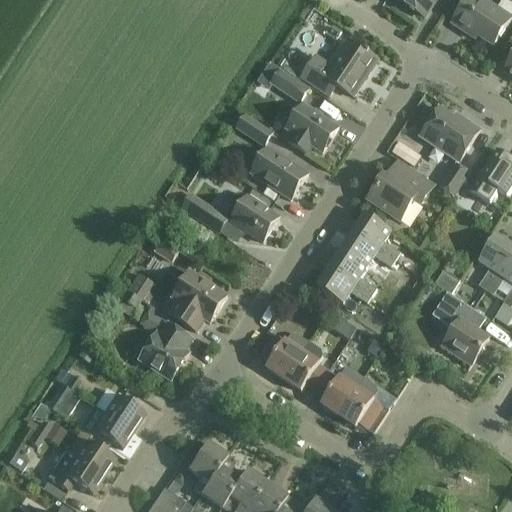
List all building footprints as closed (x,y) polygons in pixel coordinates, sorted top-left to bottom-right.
[(400,0),(398,3),(424,20),(437,0),(400,0)] [(493,49),(511,20),(511,19),(481,0),(470,0),(453,27),(467,37),(470,34),(493,49)] [(511,60),(503,74),(511,79),(511,42),(508,49),(511,52),(511,60)] [(349,44),(338,61),(331,69),(316,59),(302,81),(314,90),(331,101),(332,99),(331,98),(337,89),(354,100),(363,87),(362,86),(367,78),(368,79),(378,64),(369,58),(370,56),(366,53),(364,55),(349,44)] [(283,62),(279,69),(285,73),(289,66),(283,62)] [(279,73),(270,87),(272,88),(300,106),(309,93),(298,85),(279,73)] [(287,132),(295,138),(289,146),(307,158),(312,150),(323,156),(339,131),(323,120),(304,107),(287,132)] [(440,112),(421,140),(460,165),(481,134),(466,124),(464,127),(440,112)] [(273,136),(246,118),(241,115),(232,128),(264,149),(273,136)] [(292,167),(268,150),(251,177),(275,193),(292,204),(309,178),(292,167)] [(511,161),(498,152),(470,194),(491,208),(499,195),(507,200),(511,193),(511,161)] [(400,224),(413,205),(422,211),(437,189),(412,173),(401,165),(388,184),(385,182),(370,204),(387,215),(400,224)] [(454,199),(469,176),(456,167),(441,190),(454,199)] [(211,188),(226,198),(234,187),(219,177),(211,188)] [(226,217),(233,222),(231,224),(247,235),(264,246),(280,221),(263,210),(248,200),(247,201),(240,196),(236,197),(230,206),(230,210),(226,217)] [(219,235),(228,222),(191,197),(182,210),(219,235)] [(366,217),(354,236),(396,264),(401,256),(384,245),(392,234),(366,217)] [(354,236),(342,254),(367,270),(375,259),(391,270),(396,264),(354,236)] [(487,294),(511,256),(511,249),(496,239),(485,256),(479,265),(490,272),(479,289),(487,294)] [(181,254),(177,251),(162,242),(154,255),(173,267),(181,254)] [(330,272),(372,299),(377,292),(360,281),(367,270),(342,254),(330,272)] [(505,306),(511,295),(511,256),(487,294),(493,298),(504,282),(511,286),(511,292),(504,305),(505,306)] [(162,292),(172,279),(159,270),(149,282),(162,292)] [(372,299),(330,272),(318,291),(343,307),(351,295),(368,306),(372,299)] [(452,297),(460,284),(444,273),(435,287),(452,297)] [(228,300),(211,289),(191,275),(173,302),(179,305),(171,317),(181,325),(197,336),(205,324),(210,327),(228,300)] [(128,294),(143,303),(154,286),(139,277),(128,294)] [(131,320),(140,307),(142,304),(143,303),(128,294),(117,311),(131,320)] [(448,296),(433,319),(454,333),(443,350),(471,368),(468,373),(469,373),(490,341),(479,334),(487,321),(448,296)] [(140,327),(157,338),(140,363),(156,374),(172,385),(190,358),(186,355),(193,344),(169,328),(172,323),(151,309),(140,327)] [(291,338),(287,345),(285,344),(284,345),(274,339),(261,359),(271,365),(267,372),(284,383),(309,344),(298,336),(291,338)] [(309,344),(284,383),(302,395),(306,388),(316,394),(329,374),(320,368),(321,367),(319,366),(323,359),(321,352),(309,344)] [(82,351),(77,358),(88,366),(93,359),(89,356),(82,351)] [(347,369),(340,380),(339,381),(329,374),(316,394),(326,401),(322,408),(339,419),(364,380),(347,369)] [(67,390),(73,394),(81,383),(74,379),(67,390)] [(364,380),(339,419),(357,431),(359,428),(369,434),(373,437),(389,414),(382,409),(375,404),(375,403),(373,402),(377,395),(376,388),(364,380)] [(67,390),(51,413),(66,423),(81,400),(73,394),(67,390)] [(105,415),(134,435),(146,418),(116,398),(105,415)] [(105,415),(93,434),(122,453),(134,435),(105,415)] [(51,430),(36,420),(29,431),(33,433),(45,440),(58,448),(67,435),(54,426),(51,430)] [(30,446),(36,450),(37,451),(45,440),(33,433),(27,442),(31,444),(30,446)] [(67,455),(105,480),(116,463),(87,444),(90,439),(82,434),(67,455)] [(192,492),(201,498),(226,461),(206,447),(188,474),(199,482),(192,492)] [(92,498),(105,480),(67,455),(67,456),(65,455),(48,482),(68,495),(74,486),(92,498)] [(201,498),(222,511),(239,484),(229,477),(236,467),(226,461),(201,498)] [(246,474),(239,484),(222,511),(221,511),(250,511),(266,488),(246,474)] [(250,511),(280,511),(287,502),(266,488),(250,511)] [(164,492),(150,511),(181,511),(185,506),(164,492)] [(287,502),(280,511),(326,511),(314,504),(308,511),(292,511),(295,508),(287,502)]
